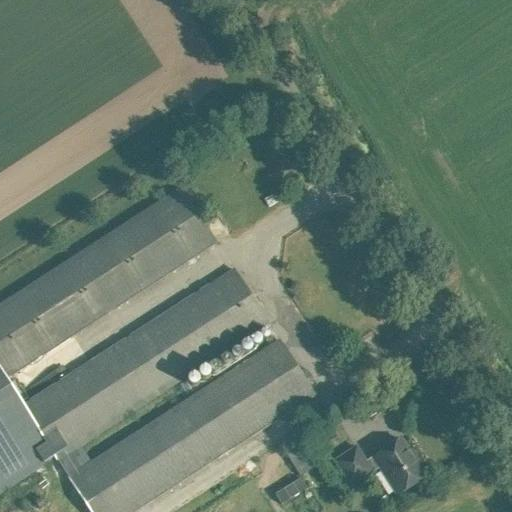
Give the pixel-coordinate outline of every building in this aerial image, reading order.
[(216,243),(181,189),(0,305),(0,371),(5,379),(25,366),(216,243)] [(268,324),(233,270),(43,393),(23,406),(56,458),(58,461),(268,324)] [(91,511),(133,511),(314,395),(279,341),(263,352),(76,472),(66,456),(58,461),(68,477),(91,511)] [(81,511),(91,511),(68,477),(58,461),(56,458),(23,406),(43,393),(25,366),(5,379),(0,371),(0,494),(49,462),(81,511)] [(378,467),(397,496),(428,476),(417,460),(414,462),(408,454),(410,453),(401,440),(373,458),(373,459),(367,463),(357,447),(335,462),(351,487),(373,473),(372,471),(378,467)] [(300,479),(274,494),(281,505),(307,489),(300,479)]
